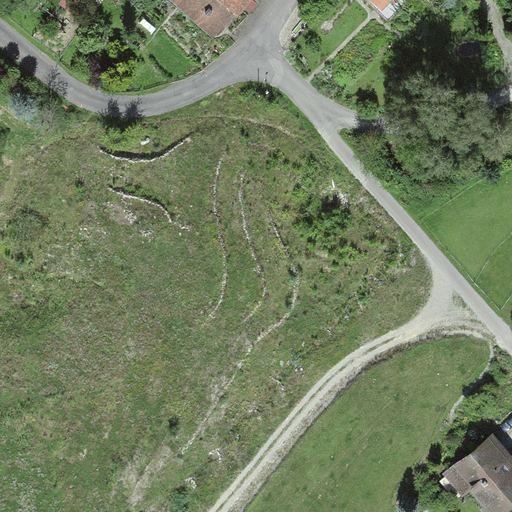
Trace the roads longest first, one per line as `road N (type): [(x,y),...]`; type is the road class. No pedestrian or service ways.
road 1 (unclassified): [(0,31),(84,99),(137,110),(198,94),(229,75),(290,0)]
road 2 (track): [(220,511),(341,357),(474,299)]
road 3 (track): [(321,114),(511,339)]
road 4 (track): [(321,114),(384,125),(484,106),(511,92)]
